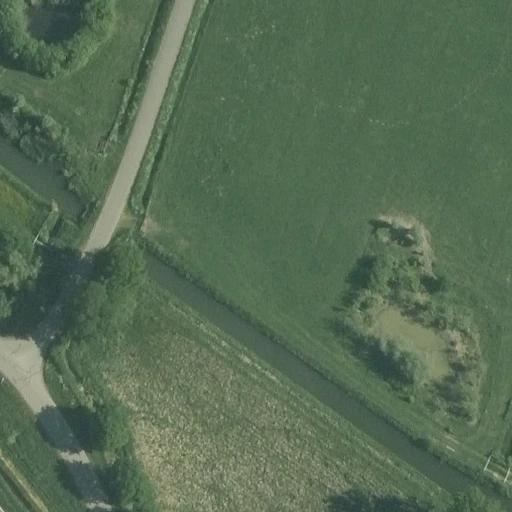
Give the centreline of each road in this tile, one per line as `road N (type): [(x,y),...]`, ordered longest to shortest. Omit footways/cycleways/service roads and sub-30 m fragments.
road 1 (unclassified): [(20,369),(91,258),(187,0)]
road 2 (unclassified): [(98,511),(20,369)]
